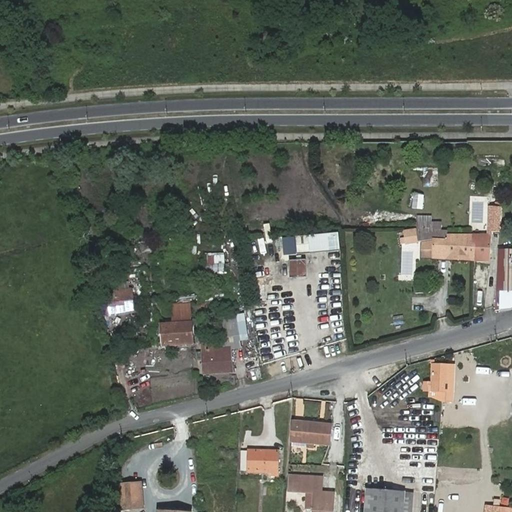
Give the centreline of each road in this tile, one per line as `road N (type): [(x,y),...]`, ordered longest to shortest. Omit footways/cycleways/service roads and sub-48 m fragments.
road 1 (unclassified): [(0,487),(138,420),(511,319)]
road 2 (secondary): [(0,140),(214,121),(511,120)]
road 3 (secondary): [(511,101),(220,103),(0,122)]
